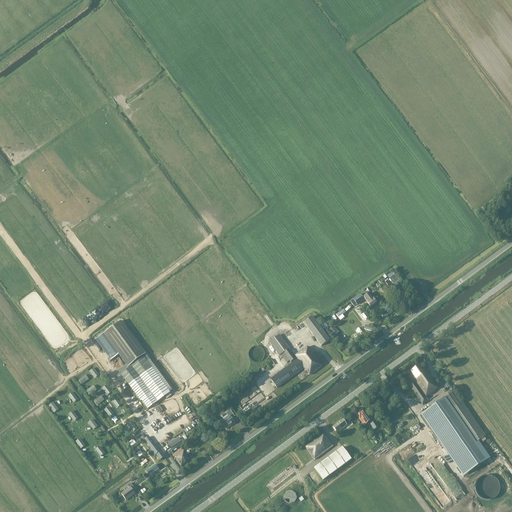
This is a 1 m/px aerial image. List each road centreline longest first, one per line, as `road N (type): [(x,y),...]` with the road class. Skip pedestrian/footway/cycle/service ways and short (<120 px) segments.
road 1 (unclassified): [(146,511),(511,242)]
road 2 (tertiary): [(194,511),(511,277)]
